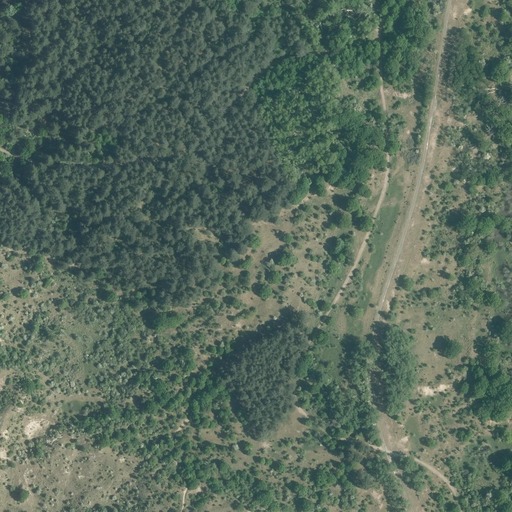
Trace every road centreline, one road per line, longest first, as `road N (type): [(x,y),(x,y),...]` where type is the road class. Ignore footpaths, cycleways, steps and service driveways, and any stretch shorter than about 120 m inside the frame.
road 1 (track): [(0,149),(70,167),(166,155),(269,64),(351,45),(381,23)]
road 2 (track): [(381,23),(386,171),(356,264),(293,372)]
road 3 (track): [(459,511),(445,477),(317,426),(297,403),(293,372)]
